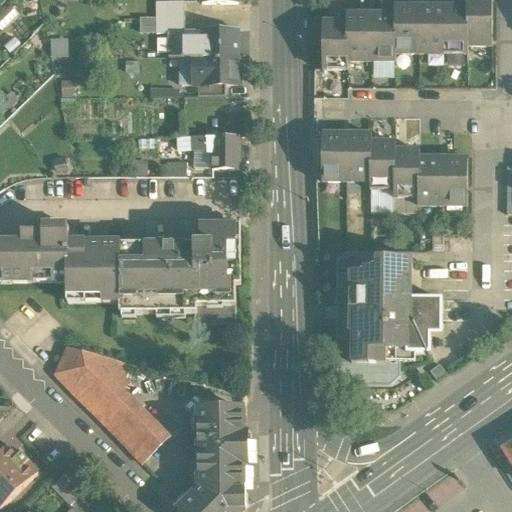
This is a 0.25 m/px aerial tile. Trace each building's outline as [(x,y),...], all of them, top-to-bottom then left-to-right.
[(467,9),(467,49),(492,49),(492,1),(467,1),(467,9)] [(184,4),(156,4),(156,19),(185,19),(184,4)] [(467,49),(467,9),(395,9),(395,17),(395,57),(468,56),(467,49)] [(395,57),(395,17),(347,17),(347,25),(322,25),(322,72),(348,72),(348,64),(395,64),(395,57)] [(185,19),(156,19),(157,33),(157,35),(170,35),(185,35),(185,19)] [(157,33),(156,20),(140,20),(140,33),(157,33)] [(202,41),(185,41),(185,35),(170,35),(170,60),(193,60),(239,60),(238,32),(202,32),(202,41)] [(239,60),(193,60),(193,87),(197,87),(198,87),(226,87),(239,87),(239,60)] [(226,99),(226,87),(198,87),(198,99),(226,99)] [(181,101),(163,100),(163,108),(181,109),(181,101)] [(395,193),(395,153),(395,145),(372,145),(372,137),(322,136),(322,184),(370,185),(370,192),(395,193)] [(239,139),(193,139),(193,151),(207,151),(213,155),(213,171),(240,171),(239,139)] [(395,153),(395,193),(394,200),(418,201),(418,208),(467,209),(468,161),(420,161),(420,153),(395,153)] [(187,166),(170,165),(169,179),(187,179),(187,166)] [(121,245),(70,246),(70,231),(58,231),(58,221),(44,221),(44,235),(22,235),(23,246),(0,245),(0,285),(67,285),(67,305),(121,305),(121,247),(121,245)] [(201,246),(121,247),(121,305),(121,316),(195,315),(195,326),(236,326),(235,287),(241,287),(240,224),(200,225),(201,246)] [(443,238),(433,238),(432,252),(443,252),(443,238)] [(412,262),(377,262),(375,260),(348,260),(342,266),(341,378),(347,384),(390,384),(396,378),(396,353),(406,353),(406,357),(431,357),(431,338),(442,338),(443,302),(412,302),(412,262)] [(121,402),(65,353),(54,376),(138,462),(140,461),(139,461),(158,442),(158,443),(159,442),(121,402)] [(243,437),(243,411),(198,412),(199,491),(244,491),(244,468),(248,468),(247,437),(243,437)] [(20,457),(10,447),(0,456),(0,511),(38,476),(28,465),(29,464),(22,456),(20,457)] [(93,490),(72,469),(52,489),(70,508),(79,499),(81,502),(93,490)] [(244,491),(199,491),(178,511),(246,511),(246,497),(244,497),(244,491)]
